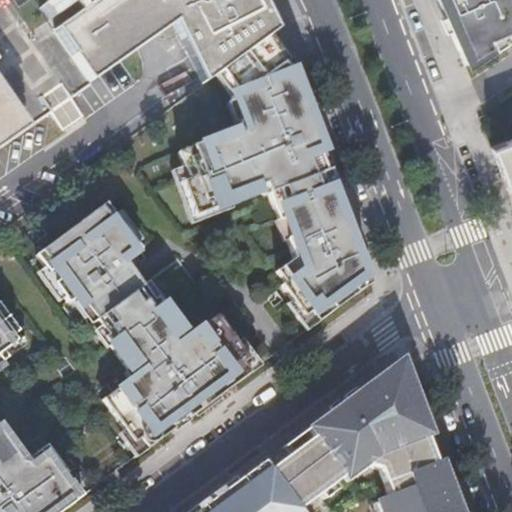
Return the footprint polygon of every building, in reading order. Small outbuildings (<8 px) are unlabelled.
[(172,26),(206,0),(0,0),(0,146),(25,129),(0,92),(0,0),(95,0),(83,9),(76,0),(47,0),(36,10),(43,15),(47,22),(69,6),(75,15),(51,32),(88,85),(172,26)] [(263,0),(206,0),(172,26),(200,86),(287,33),(263,0)] [(511,0),(435,0),(443,17),(464,66),(511,35),(511,0)] [(307,340),(379,287),(288,36),(215,76),(236,105),(241,128),(179,158),(184,168),(171,175),(198,232),(270,202),(294,264),(273,274),(307,340)] [(511,205),(511,138),(490,148),(511,205)] [(139,439),(146,448),(200,408),(247,373),(241,365),(247,360),(214,317),(180,342),(175,335),(179,332),(155,299),(152,302),(123,263),(137,252),(123,233),(119,236),(111,226),(115,223),(103,206),(35,256),(48,273),(52,270),(60,280),(53,285),(67,304),(73,299),(80,308),(83,305),(106,336),(103,338),(127,371),(131,368),(136,375),(101,401),(133,443),(139,439)] [(0,511),(60,511),(79,498),(43,451),(22,466),(22,468),(17,467),(18,465),(0,440),(0,363),(5,360),(0,353),(0,352),(13,343),(9,338),(16,333),(0,311),(0,511)] [(312,437),(289,454),(279,462),(268,470),(262,462),(194,511),(326,511),(373,474),(387,511),(458,511),(449,489),(445,490),(424,437),(429,436),(404,370),(391,379),(385,371),(350,397),(306,429),(312,437)]
